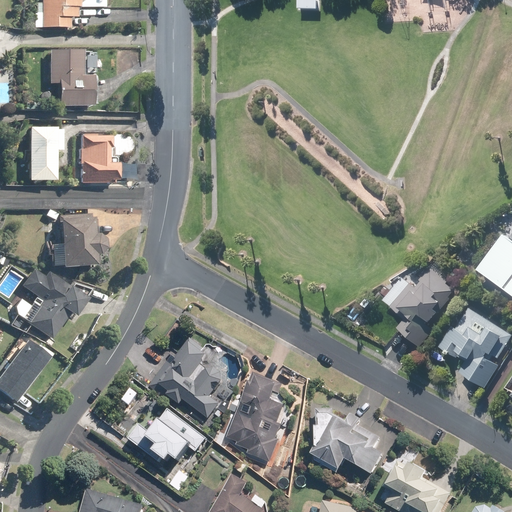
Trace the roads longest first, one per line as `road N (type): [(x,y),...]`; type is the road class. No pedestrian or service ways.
road 1 (residential): [(511,460),(157,256)]
road 2 (residential): [(32,511),(50,440),(121,337),(157,256)]
road 3 (residential): [(157,256),(175,117),(175,0)]
